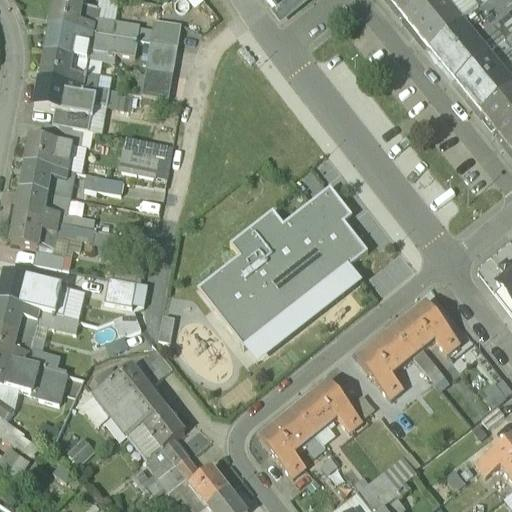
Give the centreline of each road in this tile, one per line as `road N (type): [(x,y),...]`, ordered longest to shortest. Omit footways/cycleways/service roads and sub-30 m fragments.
road 1 (residential): [(278,511),(235,447),(244,430),(449,265)]
road 2 (residential): [(449,265),(280,44)]
road 3 (residential): [(0,1),(14,27),(18,72),(0,175)]
